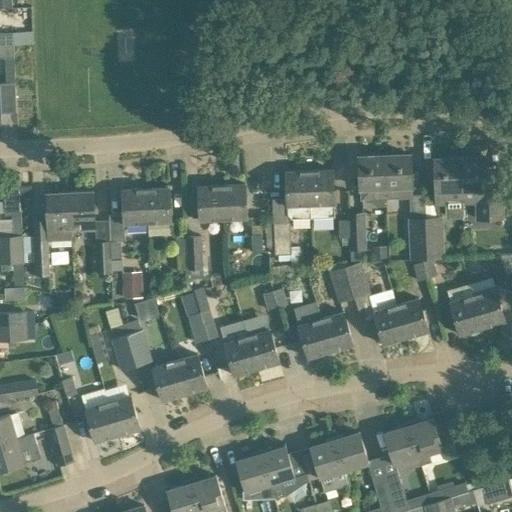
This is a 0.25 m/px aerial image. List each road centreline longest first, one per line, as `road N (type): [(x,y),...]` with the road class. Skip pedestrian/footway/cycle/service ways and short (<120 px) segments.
road 1 (residential): [(0,509),(143,459),(233,410),(409,375),(511,373)]
road 2 (residential): [(0,150),(116,146),(393,112),(511,116)]
